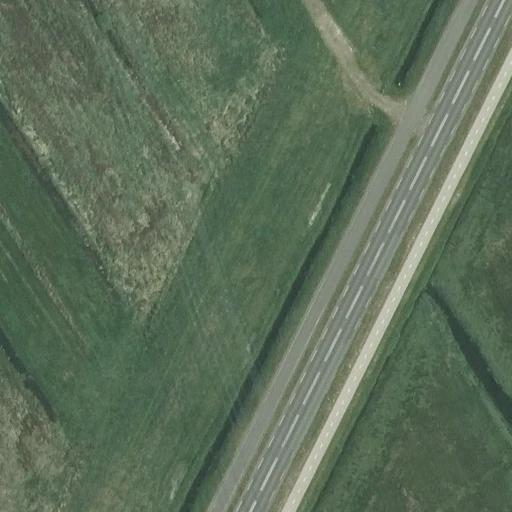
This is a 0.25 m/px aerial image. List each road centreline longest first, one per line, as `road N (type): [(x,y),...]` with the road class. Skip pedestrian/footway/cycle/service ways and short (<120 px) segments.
road 1 (primary): [(248,511),(502,0)]
road 2 (track): [(424,157),(372,94),(314,0)]
